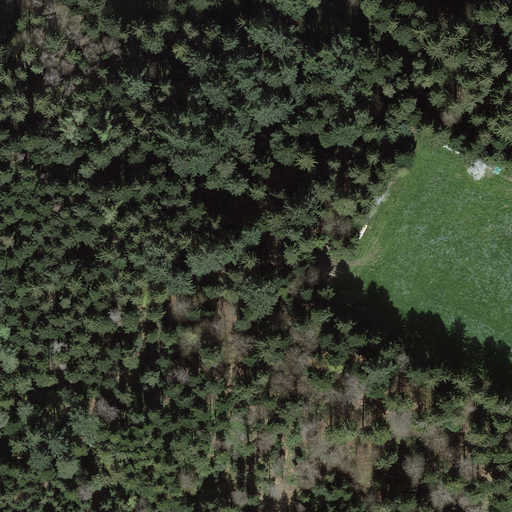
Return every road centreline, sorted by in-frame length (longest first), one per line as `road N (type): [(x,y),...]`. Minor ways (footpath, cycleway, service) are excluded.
road 1 (track): [(274,511),(312,485),(355,430),(408,402),(468,389),(511,398)]
road 2 (track): [(37,511),(0,322)]
